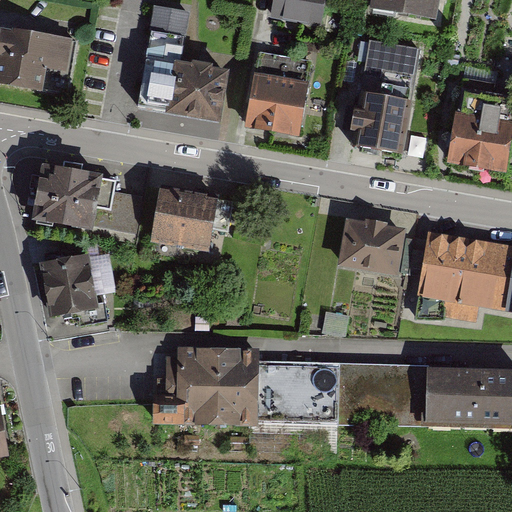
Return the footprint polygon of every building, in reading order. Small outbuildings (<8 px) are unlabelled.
[(325,0),(275,0),(272,23),(321,30),(325,0)] [(434,0),(367,0),(365,14),(430,25),(434,0)] [(68,43),(0,30),(0,88),(37,95),(42,72),(62,75),(68,43)] [(421,49),(370,39),(361,90),(363,91),(412,100),(421,49)] [(222,73),(168,64),(160,117),(213,126),(222,73)] [(303,85),(252,77),(243,133),(295,140),(303,85)] [(511,124),(511,100),(459,90),(444,165),(502,177),(511,124)] [(363,91),(361,103),(356,102),(351,128),(356,129),(353,143),(404,152),(413,100),(412,100),(363,91)] [(117,182),(35,168),(25,224),(85,234),(137,243),(144,201),(114,196),(117,182)] [(213,200),(155,191),(146,247),(204,256),(213,200)] [(404,231),(343,221),(335,271),(396,281),(404,231)] [(511,251),(429,238),(417,303),(413,327),(440,326),(477,332),(480,311),(511,316),(511,251)] [(83,257),(35,267),(45,319),(94,310),(83,257)] [(257,360),(178,357),(176,399),(146,398),(145,427),(254,431),(255,423),(256,363),(257,360)] [(417,367),(256,363),(255,423),(332,418),(416,427),(417,367)] [(511,428),(511,372),(421,372),(420,427),(511,428)]
